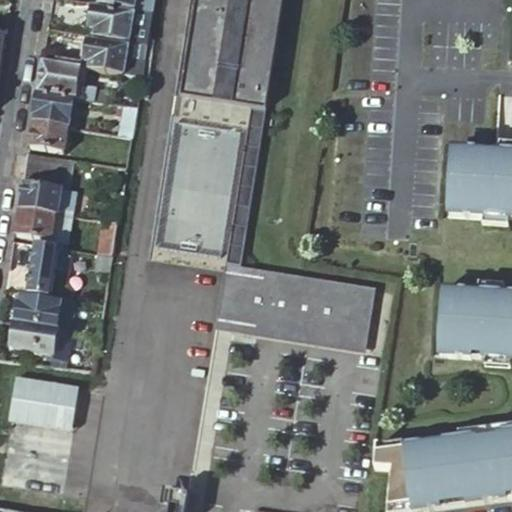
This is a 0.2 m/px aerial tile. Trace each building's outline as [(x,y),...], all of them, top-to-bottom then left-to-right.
[(152,15),(154,0),(98,0),(99,0),(98,7),(141,13),(152,15)] [(198,0),(181,99),(251,111),(255,111),(273,0),(198,0)] [(214,332),(228,334),(240,269),(284,0),(273,0),(255,111),(251,111),(214,332)] [(93,39),(147,48),(149,30),(139,29),(132,28),(133,16),(92,10),(92,13),(90,13),(86,15),(84,27),(85,29),(88,30),(89,31),(94,32),(93,39)] [(149,30),(152,15),(141,13),(139,29),(149,30)] [(88,72),(141,81),(144,64),(146,52),(129,49),(87,43),(86,45),(83,44),(81,47),(78,59),(80,62),(84,63),(83,65),(88,66),(88,72)] [(80,71),(41,65),(36,96),(74,102),(107,107),(109,94),(77,89),(80,71)] [(74,102),(36,96),(31,125),(68,131),(76,132),(78,120),(72,119),(74,102)] [(132,140),(136,112),(123,110),(119,138),(120,139),(132,140)] [(68,131),(31,125),(27,150),(64,156),(68,131)] [(127,172),(132,140),(120,139),(116,170),(127,172)] [(389,474),(387,511),(409,509),(409,511),(439,511),(439,505),(463,502),(464,509),(505,504),(504,497),(511,495),(511,154),(495,154),(494,162),(485,161),(485,153),(460,151),(459,175),(452,175),(448,219),(511,223),(511,296),(443,292),(440,336),(448,337),(446,361),(470,362),(471,354),(480,355),(480,363),(511,365),(511,434),(495,436),(497,447),(476,449),(475,439),(400,449),(401,453),(375,457),(375,453),(376,450),(377,450),(377,448),(374,449),(372,472),(389,474)] [(459,175),(460,151),(453,151),(452,175),(459,175)] [(494,162),(495,154),(485,153),(485,161),(494,162)] [(72,163),(26,156),(24,171),(70,178),(72,163)] [(68,193),(70,178),(24,171),(17,212),(70,220),(72,220),(76,194),(68,193)] [(70,220),(17,212),(13,237),(46,243),(59,244),(66,246),(70,220)] [(103,225),(118,227),(120,214),(105,212),(103,225)] [(112,259),(118,227),(103,225),(102,224),(96,257),(112,259)] [(46,243),(46,249),(58,251),(59,244),(46,243)] [(46,249),(35,247),(26,296),(50,300),(54,272),(68,274),(72,253),(58,251),(46,249)] [(240,269),(228,334),(258,339),(360,357),(371,291),(240,269)] [(50,300),(64,302),(68,274),(54,272),(50,300)] [(15,326),(70,335),(71,328),(64,327),(65,320),(59,319),(61,306),(20,299),(15,326)] [(67,350),(70,335),(15,326),(10,351),(34,355),(35,356),(54,359),(55,348),(67,350)] [(70,335),(98,339),(99,332),(71,328),(70,335)] [(448,337),(440,336),(438,360),(446,361),(448,337)] [(471,354),(470,362),(480,363),(480,355),(471,354)] [(78,390),(15,380),(8,423),(71,433),(78,390)] [(495,436),(475,439),(476,449),(497,447),(495,436)] [(183,511),(186,500),(170,497),(171,491),(170,491),(166,511),(183,511)] [(439,505),(439,511),(444,511),(464,509),(463,502),(439,505)]
